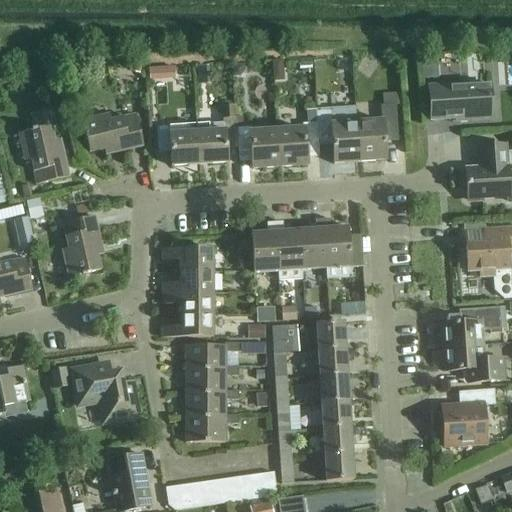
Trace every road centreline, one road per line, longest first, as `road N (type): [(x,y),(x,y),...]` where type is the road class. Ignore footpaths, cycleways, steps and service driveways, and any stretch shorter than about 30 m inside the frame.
road 1 (residential): [(392,511),(373,199),(365,189),(188,195)]
road 2 (residential): [(272,460),(185,474),(171,468),(137,298)]
road 3 (residential): [(137,298),(0,332)]
road 4 (residential): [(137,298),(139,230),(150,207),(188,195)]
road 5 (residential): [(511,460),(396,511)]
